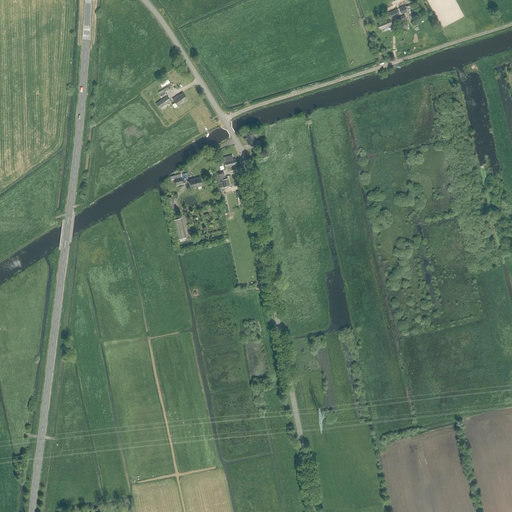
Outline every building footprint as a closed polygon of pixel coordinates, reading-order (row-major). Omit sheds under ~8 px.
[(399,8),(399,7),(387,12),(390,19),(402,14),(401,13),(408,10),(412,20),(420,17),(418,10),(416,11),(413,4),(407,6),(407,5),(399,8)] [(381,30),(393,25),(390,19),(378,24),(380,30),(381,29),(381,30)] [(168,90),(166,88),(158,93),(161,98),(166,95),(164,92),(168,90)] [(180,104),(187,99),(182,94),(177,97),(172,100),(178,107),(181,105),(180,104)] [(167,96),(156,103),(159,109),(171,101),(167,96)] [(254,147),(261,145),(260,141),(255,142),(253,133),(251,134),(251,132),(246,134),(246,135),(243,136),(245,141),(246,140),(248,145),(252,143),(253,143),(254,147)] [(231,165),(236,164),(235,159),(233,159),(232,155),(218,158),(220,166),(224,165),(225,169),(232,167),(231,165)] [(216,175),(220,188),(230,186),(228,178),(225,179),(224,173),(216,175)] [(181,174),(170,177),(171,180),(174,179),(176,185),(183,183),(181,174)] [(191,188),(202,186),(200,177),(189,180),(191,188)] [(172,197),(167,198),(169,210),(175,209),(172,197)] [(182,218),(173,220),(177,240),(186,238),(182,218)]
